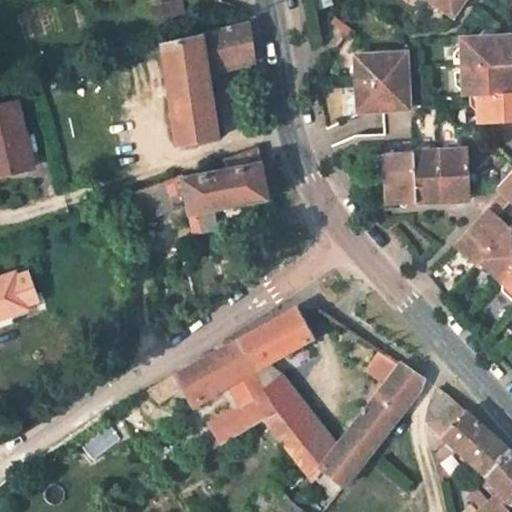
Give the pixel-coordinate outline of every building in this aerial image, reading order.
[(182,19),(178,0),(168,0),(153,3),(158,24),(182,19)] [(463,0),(430,0),(453,15),(463,0)] [(154,35),(148,13),(130,17),(135,39),(154,35)] [(162,52),(175,144),(215,137),(205,72),(204,66),(230,60),(231,66),(253,61),(247,20),(160,41),(162,52)] [(330,24),(319,40),(332,51),(344,34),(330,24)] [(511,56),(511,35),(501,35),(459,38),(462,95),(475,94),(477,122),(511,120),(511,56)] [(145,44),(146,55),(162,52),(160,41),(145,44)] [(403,109),(399,47),(343,50),(346,112),(374,110),(403,109)] [(230,60),(204,66),(205,72),(231,66),(230,60)] [(0,173),(31,166),(17,100),(0,103),(0,173)] [(182,174),(188,210),(263,197),(260,175),(255,147),(223,158),(224,167),(182,174)] [(461,200),(459,147),(445,148),(372,150),(375,205),(461,200)] [(511,169),(496,186),(511,201),(511,169)] [(180,205),(171,180),(131,195),(135,221),(180,205)] [(454,245),(475,264),(479,260),(511,290),(511,222),(509,226),(499,217),(488,207),(454,245)] [(228,286),(242,280),(233,253),(219,258),(228,286)] [(14,273),(13,271),(0,275),(0,315),(25,306),(24,304),(35,300),(24,270),(14,273)] [(267,361),(313,335),(295,305),(237,337),(254,368),(267,361)] [(0,315),(0,326),(15,322),(13,318),(28,314),(25,306),(0,315)] [(239,403),(206,422),(219,444),(252,424),(251,423),(263,417),(277,409),(254,368),(237,337),(206,354),(191,363),(146,389),(158,402),(181,387),(191,404),(227,383),(239,403)] [(378,347),(362,372),(379,388),(400,361),(378,347)] [(263,417),(310,477),(319,465),(333,447),(267,361),(254,368),(277,409),(263,417)] [(333,447),(319,465),(343,484),(420,388),(422,376),(410,368),(400,361),(379,388),(333,447)] [(472,502),(460,511),(505,511),(511,507),(511,454),(507,448),(471,416),(438,387),(427,420),(431,425),(492,480),(486,486),(495,495),(487,501),(477,509),(472,502)] [(289,498),(272,484),(265,492),(282,507),(289,498)] [(478,489),(467,498),(472,502),(477,509),(487,501),(478,489)] [(277,511),(282,507),(265,492),(248,511),(277,511)] [(277,511),(305,511),(289,498),(282,507),(277,511)]
